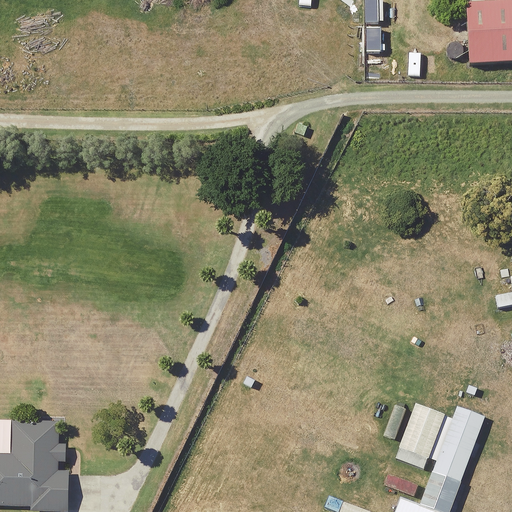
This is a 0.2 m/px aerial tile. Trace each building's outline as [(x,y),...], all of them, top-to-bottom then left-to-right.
[(511,4),(466,7),(469,70),(511,67),(511,4)] [(511,308),(511,296),(496,300),(498,311),(511,308)] [(408,412),(395,406),(381,435),(394,441),(408,412)] [(424,473),(428,461),(433,463),(435,464),(419,508),(429,511),(449,511),(485,421),(458,410),(453,422),(416,408),(395,462),(424,473)] [(57,425),(0,423),(0,508),(34,509),(33,511),(68,511),(70,472),(64,472),(65,445),(57,445),(57,425)] [(505,428),(493,423),(484,447),(496,452),(505,428)]
